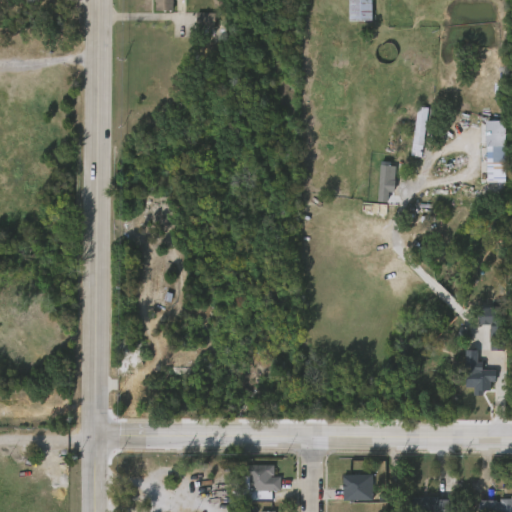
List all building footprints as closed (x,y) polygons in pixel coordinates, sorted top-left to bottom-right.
[(174,0),(174,11),(156,11),(156,0),(174,0)] [(369,0),(369,21),(347,21),(346,0),(369,0)] [(204,36),(204,21),(186,20),(186,35),(204,36)] [(420,155),(409,154),(416,106),(427,107),(420,155)] [(400,164),(410,166),(417,116),(406,114),(400,164)] [(379,172),(370,172),(368,209),(377,209),(379,172)] [(502,308),(502,324),(504,324),(504,350),(492,350),(492,308),(502,308)] [(489,358),(487,320),(468,320),(468,333),(478,333),(479,359),(489,358)] [(495,369),(494,383),(488,382),(488,391),(471,391),(471,390),(462,390),(464,349),(476,349),(476,366),(478,366),(478,369),(495,369)] [(484,378),(471,378),(471,370),(465,370),(465,357),(454,357),(454,395),(462,395),(462,403),(472,403),(472,399),(479,399),(479,390),(484,390),(484,378)] [(214,474),(191,474),(191,465),(230,465),(230,473),(214,474)] [(269,476),(269,477),(278,477),(278,491),(247,491),(248,477),(241,477),(241,465),(272,465),(272,476),(269,476)] [(263,473),(239,473),(239,499),(270,498),(270,485),(263,485),(263,473)] [(361,482),(332,483),(332,509),(362,508),(361,482)] [(437,496),(437,499),(449,499),(449,511),(410,511),(410,497),(437,496)] [(511,496),(511,511),(476,511),(477,499),(495,500),(495,502),(498,502),(498,499),(509,499),(509,496),(511,496)]
